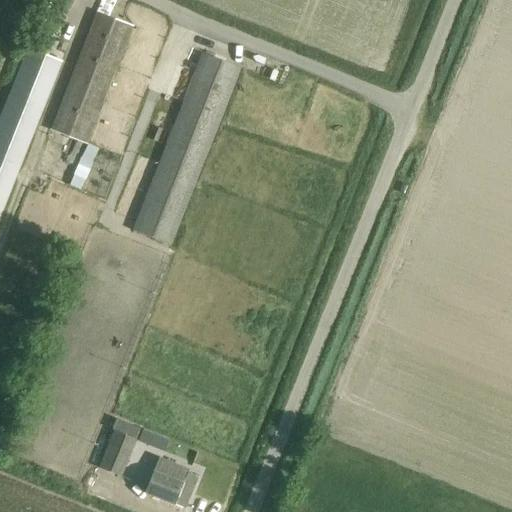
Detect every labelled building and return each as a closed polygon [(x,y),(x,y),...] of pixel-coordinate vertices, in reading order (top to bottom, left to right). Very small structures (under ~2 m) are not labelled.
[(98,13),(51,131),(86,145),(132,26),(98,13)] [(0,214),(43,107),(60,63),(29,51),(0,124),(0,214)] [(204,55),(134,232),(169,246),(239,69),(204,55)] [(176,119),(181,107),(165,99),(159,111),(176,119)] [(404,197),(407,187),(402,185),(398,194),(404,197)] [(139,442),(152,447),(156,437),(143,431),(139,442)] [(114,432),(99,469),(121,478),(136,440),(114,432)] [(145,493),(185,509),(197,478),(187,474),(189,471),(159,459),(145,493)]
